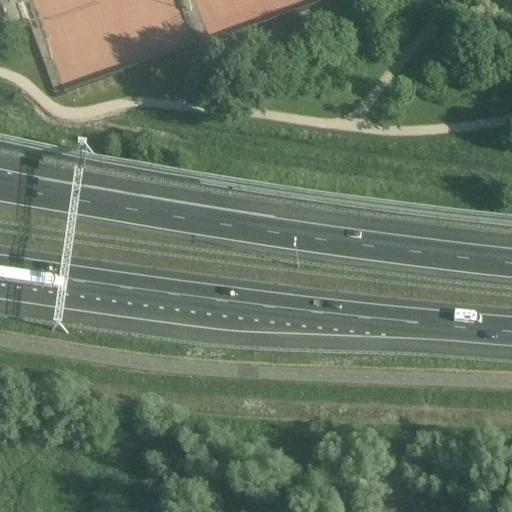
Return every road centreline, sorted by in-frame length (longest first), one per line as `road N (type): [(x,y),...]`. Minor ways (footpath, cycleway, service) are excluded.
road 1 (motorway): [(511,263),(0,188)]
road 2 (motorway): [(0,269),(511,332)]
